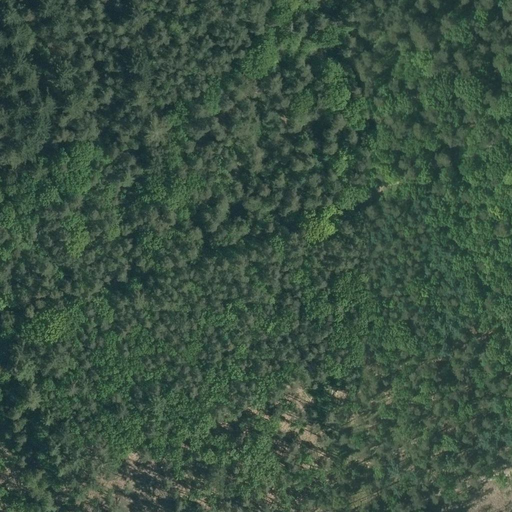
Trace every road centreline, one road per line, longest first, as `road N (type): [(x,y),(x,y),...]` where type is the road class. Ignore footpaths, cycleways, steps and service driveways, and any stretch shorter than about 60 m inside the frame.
road 1 (track): [(423,169),(2,329)]
road 2 (track): [(511,137),(423,169),(511,456)]
road 3 (track): [(0,330),(70,511)]
road 4 (track): [(511,468),(373,511)]
